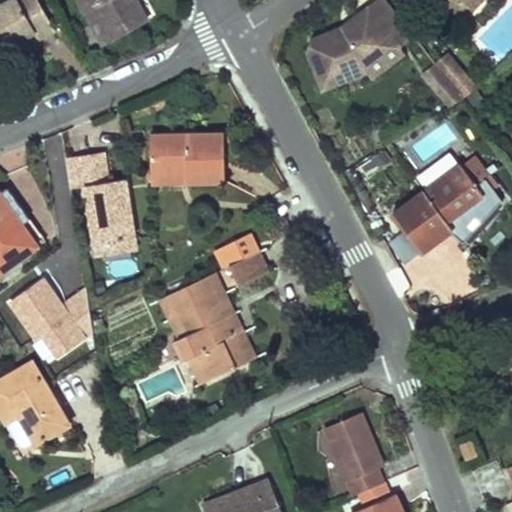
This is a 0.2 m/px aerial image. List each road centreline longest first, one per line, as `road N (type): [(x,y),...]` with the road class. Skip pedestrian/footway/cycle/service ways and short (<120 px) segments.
road 1 (residential): [(403,348),(60,511)]
road 2 (residential): [(238,40),(342,215),(403,348)]
road 3 (residential): [(0,135),(238,40)]
road 4 (residential): [(403,348),(466,511)]
road 5 (residential): [(403,348),(511,295)]
